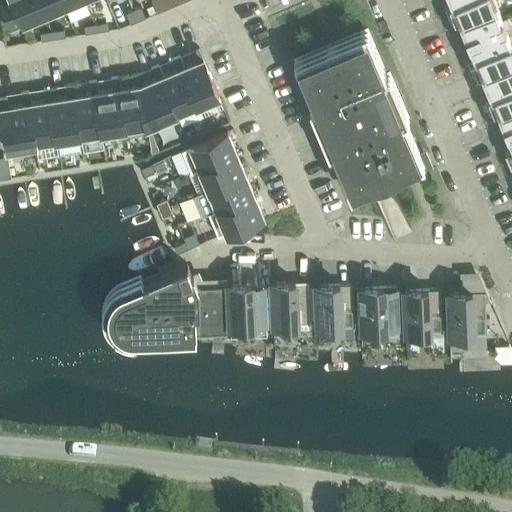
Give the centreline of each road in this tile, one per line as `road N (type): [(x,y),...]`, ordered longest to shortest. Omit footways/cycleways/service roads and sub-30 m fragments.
road 1 (residential): [(0,447),(511,510)]
road 2 (residential): [(219,1),(326,252)]
road 3 (residential): [(389,0),(491,247)]
road 4 (residential): [(0,54),(132,35),(219,1)]
road 5 (residential): [(326,252),(465,259),(491,247)]
road 6 (residential): [(195,253),(326,252)]
